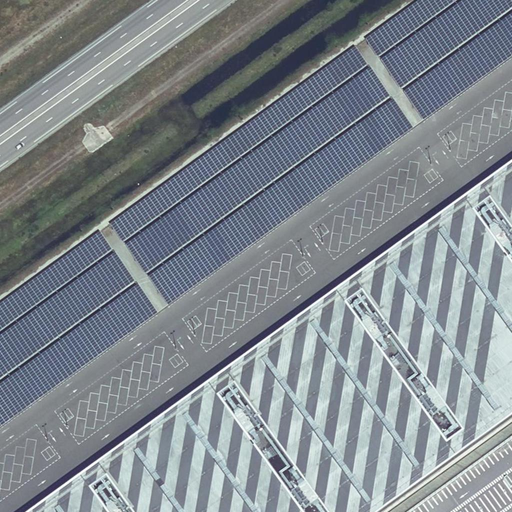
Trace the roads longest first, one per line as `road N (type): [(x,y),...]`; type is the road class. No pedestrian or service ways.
road 1 (secondary): [(0,156),(215,0)]
road 2 (secondary): [(172,0),(0,125)]
